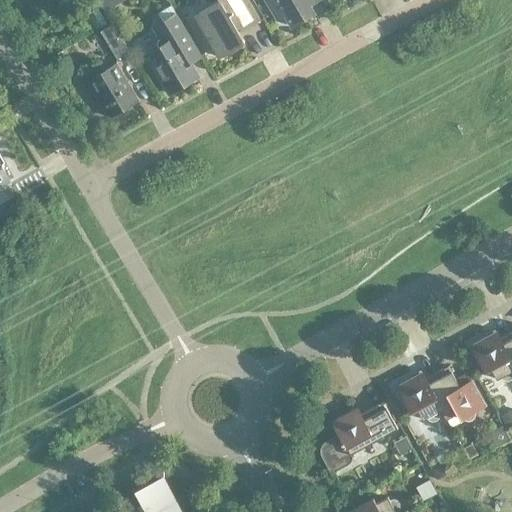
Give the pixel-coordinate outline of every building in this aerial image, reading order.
[(112,0),(99,0),(105,10),(116,4),(112,0)] [(259,19),(247,0),(219,0),(220,0),(194,16),(219,57),(244,42),(238,32),(259,19)] [(308,0),(265,0),(277,18),(284,14),(291,26),(314,13),(307,1),(308,0)] [(189,56),(198,50),(176,13),(161,22),(160,28),(165,36),(157,40),(156,44),(158,47),(146,55),(169,93),(197,76),(187,60),(189,56)] [(129,51),(112,24),(100,31),(117,59),(129,51)] [(116,64),(87,81),(109,117),(137,100),(116,64)] [(0,203),(17,194),(15,191),(10,183),(9,184),(8,183),(11,181),(3,167),(4,166),(2,163),(1,164),(0,161),(0,203)] [(511,371),(511,370),(511,362),(510,360),(511,358),(511,335),(510,332),(499,338),(494,329),(493,330),(495,333),(471,346),(485,370),(490,367),(496,379),(500,377),(501,378),(501,379),(503,380),(504,380),(505,380),(507,380),(508,380),(509,380),(511,379),(511,378),(511,377),(511,376),(511,371)] [(448,365),(436,372),(448,394),(436,400),(441,409),(446,419),(457,413),(460,418),(462,417),(463,419),(465,420),(466,420),(467,420),(468,420),(470,420),(472,419),(474,417),(474,415),(474,414),(474,413),(474,412),(474,411),(485,405),(467,372),(455,378),(448,365)] [(438,411),(441,409),(436,400),(448,394),(436,372),(425,378),(420,370),(419,370),(421,373),(398,386),(411,411),(416,408),(423,419),(426,417),(427,418),(427,419),(428,420),(429,420),(430,421),(432,421),(433,421),(435,420),(437,419),(437,418),(438,417),(438,416),(439,415),(439,414),(439,413),(438,412),(438,411)] [(350,453),(397,428),(383,401),(360,414),(357,408),(332,422),(339,433),(325,441),(324,442),(323,442),(322,443),(321,444),(320,446),(320,447),(320,448),(319,449),(319,451),(319,452),(320,453),(320,454),(321,456),(330,473),(347,464),(348,463),(349,463),(350,462),(350,461),(351,460),(351,459),(351,458),(351,457),(351,455),(351,454),(350,453)] [(511,410),(500,417),(504,424),(511,419),(511,410)] [(491,431),(490,436),(496,447),(510,439),(502,425),(491,431)] [(405,438),(393,444),(399,456),(411,450),(405,438)] [(473,445),(464,450),(470,461),(479,456),(473,445)] [(445,464),(434,470),(438,478),(449,473),(445,464)] [(178,511),(161,479),(139,491),(149,511),(178,511)] [(428,481),(415,488),(422,501),(435,494),(428,481)] [(396,511),(397,511),(398,509),(399,509),(399,508),(399,507),(399,506),(399,505),(399,504),(399,503),(398,502),(397,501),(396,500),(394,499),(392,499),(391,499),(389,500),(388,496),(376,503),(373,497),(349,511),(396,511)]
